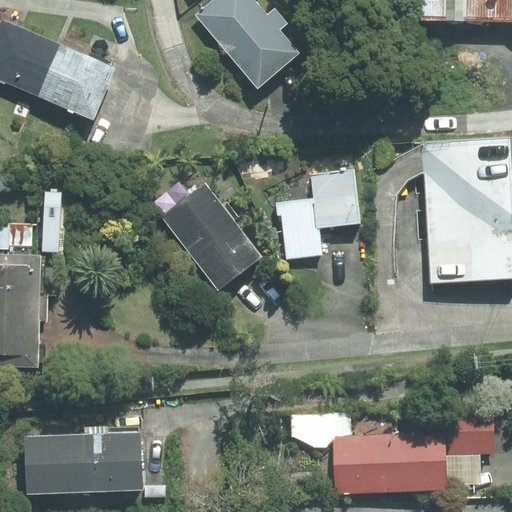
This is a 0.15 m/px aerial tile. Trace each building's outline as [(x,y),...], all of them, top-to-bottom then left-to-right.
[(217,0),(200,15),(266,88),(309,52),(289,29),(295,23),(282,8),(275,14),(262,0),(217,0)] [(0,29),(0,78),(102,119),(124,65),(5,18),(0,29)] [(496,255),(494,110),(412,111),(414,256),(496,255)] [(368,222),(361,168),(312,174),(316,198),(281,203),(288,260),(329,255),(325,228),(368,222)] [(271,256),(210,181),(168,215),(229,290),(271,256)] [(36,224),(3,223),(2,249),(13,249),(13,245),(35,246),(36,224)] [(0,365),(47,367),(50,254),(0,252),(0,365)] [(497,422),(455,425),(456,451),(499,449),(497,422)] [(35,494),(153,489),(150,430),(116,431),(116,425),(92,426),(92,432),(33,435),(35,494)] [(452,425),(337,431),(340,488),(484,479),(482,450),(453,452),(452,425)]
